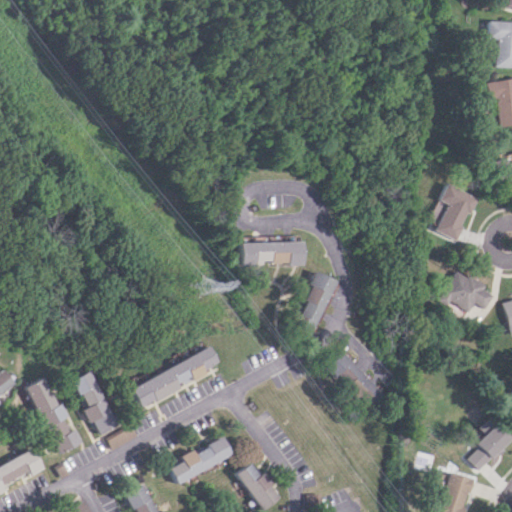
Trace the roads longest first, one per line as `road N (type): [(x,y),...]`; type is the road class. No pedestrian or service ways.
road 1 (residential): [(228,392),(330,332),(337,312),(330,251),(306,223),(300,193),(240,191),(235,206),(246,222),(306,223)]
road 2 (residential): [(228,392),(13,511)]
road 3 (residential): [(299,511),(295,483),(228,392)]
